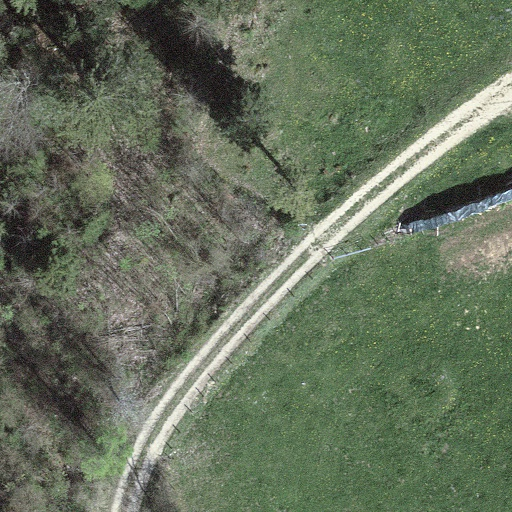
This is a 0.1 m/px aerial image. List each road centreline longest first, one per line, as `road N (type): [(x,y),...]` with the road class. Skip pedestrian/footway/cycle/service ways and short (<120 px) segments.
road 1 (track): [(142,511),(163,422),(347,231)]
road 2 (track): [(511,105),(347,231)]
